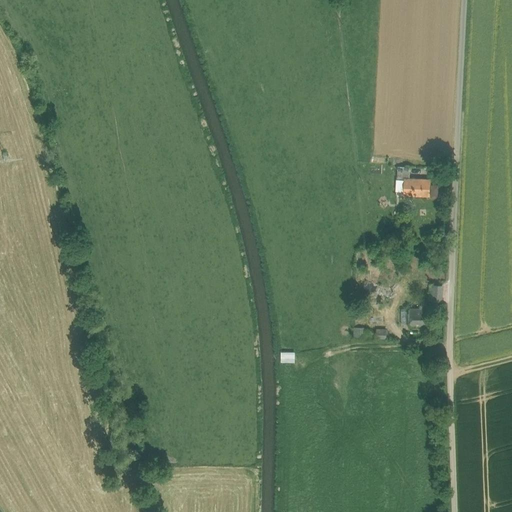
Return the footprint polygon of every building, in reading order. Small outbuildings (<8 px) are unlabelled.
[(405,177),(410,177),(410,167),(398,166),(397,194),(404,194),(405,177)] [(429,186),(429,178),(410,177),(405,177),(404,194),(429,195),(429,186)] [(431,284),(431,300),(442,301),(442,284),(431,284)] [(431,327),(430,303),(424,303),(424,308),(409,309),(409,323),(409,328),(431,327)] [(355,328),(355,338),(364,337),(364,328),(355,328)] [(282,361),(296,362),(297,351),(282,351),(282,361)]
